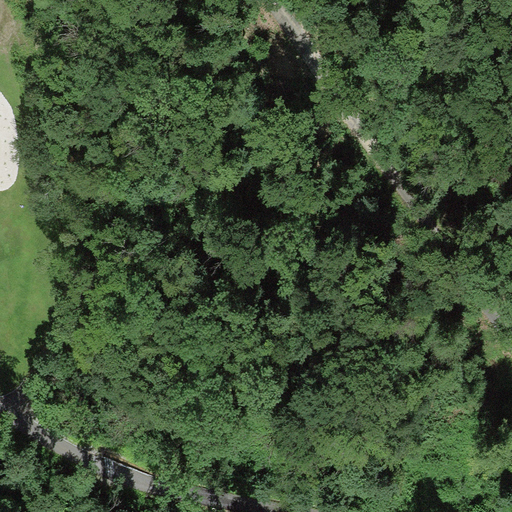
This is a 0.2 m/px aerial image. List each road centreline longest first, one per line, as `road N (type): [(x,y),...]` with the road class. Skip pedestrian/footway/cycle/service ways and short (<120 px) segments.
road 1 (track): [(268,0),(511,341)]
road 2 (track): [(280,511),(161,490),(0,411)]
